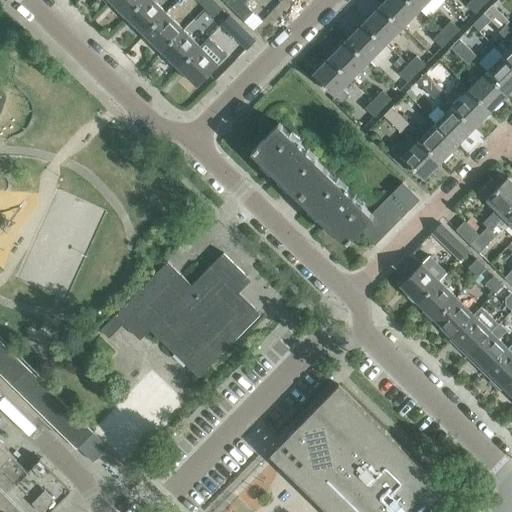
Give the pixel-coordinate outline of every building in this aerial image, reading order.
[(144,0),(110,0),(127,17),(144,0)] [(144,0),(127,17),(145,34),(166,12),(153,0),(144,0)] [(196,0),(205,8),(212,0),(196,0)] [(214,17),(223,8),(214,0),(212,0),(205,8),(214,17)] [(235,12),(244,3),(240,0),(229,0),(227,3),(235,12)] [(385,0),(381,4),(403,26),(420,9),(410,0),(385,0)] [(410,0),(420,9),(428,0),(410,0)] [(475,13),(479,9),(484,4),(479,0),(471,0),(467,4),(475,13)] [(244,21),(253,12),(244,3),(235,12),(244,21)] [(381,4),(364,22),(386,44),(403,26),(381,4)] [(492,21),(501,13),(492,4),(484,13),(492,21)] [(145,34),(162,51),(184,29),(166,12),(145,34)] [(511,63),(511,29),(507,24),(509,21),(501,13),(492,21),(501,29),(499,31),(511,43),(511,45),(503,55),(511,63)] [(239,42),(248,33),(230,15),(221,24),(239,42)] [(450,39),(459,29),(451,21),(441,30),(450,39)] [(347,39),(369,61),(386,44),(364,22),(347,39)] [(162,51),(180,68),(201,46),(184,29),(162,51)] [(442,47),(450,39),(441,30),(434,38),(442,47)] [(459,55),(463,52),(461,50),(466,45),(459,38),(450,47),(459,55)] [(347,39),(330,56),(352,78),(369,61),(347,39)] [(468,64),(476,55),(466,45),(461,50),(463,52),(459,55),(468,64)] [(201,46),(180,68),(197,85),(219,64),(201,46)] [(486,72),(507,92),(511,87),(511,63),(503,55),(486,72)] [(330,56),(313,74),(335,96),(335,95),(342,102),(348,95),(342,89),(352,78),(330,56)] [(416,73),(425,64),(417,56),(408,65),(416,73)] [(408,81),(416,73),(408,65),(399,73),(408,81)] [(426,90),(429,86),(427,84),(432,79),(426,72),(417,81),(426,90)] [(469,89),(490,110),(507,92),(486,72),(469,89)] [(434,98),(443,89),(432,79),(427,84),(429,86),(426,90),(434,98)] [(474,127),(490,110),(469,89),(461,80),(453,88),(462,96),(452,106),(474,127)] [(382,108),(391,99),(382,90),(374,99),(382,108)] [(374,116),(382,108),(374,99),(365,108),(374,116)] [(392,124),(396,120),(393,118),(398,113),(392,106),(384,115),(392,124)] [(457,144),(474,127),(452,106),(436,123),(457,144)] [(401,132),(409,123),(398,113),(393,118),(396,120),(392,124),(401,132)] [(279,177),(299,197),(326,169),(298,141),(296,143),(289,136),(291,134),(279,122),(252,150),(273,171),(279,165),(284,171),(279,177)] [(440,161),(457,144),(436,123),(419,140),(440,161)] [(440,161),(419,140),(402,157),(424,178),(440,161)] [(326,169),(299,197),(320,217),(325,211),(331,217),(325,222),(347,243),(359,230),(366,223),(374,216),(372,213),(362,204),(360,205),(353,198),(355,197),(326,169)] [(498,222),(497,222),(511,206),(511,181),(507,177),(499,185),(492,178),(479,191),(497,209),(483,223),(487,227),(490,230),(498,222)] [(410,209),(420,199),(403,182),(392,192),(410,209)] [(400,219),(410,209),(392,192),(383,202),(400,219)] [(392,227),(400,219),(383,202),(375,210),(392,227)] [(511,223),(511,206),(497,222),(498,222),(503,228),(510,221),(511,223)] [(392,227),(375,210),(372,213),(374,216),(366,223),(382,238),(392,227)] [(477,237),(480,235),(465,220),(456,230),(470,244),(479,252),(488,244),(483,239),(481,241),(477,237)] [(374,245),(382,238),(366,223),(359,230),(374,245)] [(490,230),(487,227),(480,235),(477,237),(481,241),(483,239),(488,244),(496,235),(490,230)] [(459,260),(468,251),(451,233),(442,243),(459,260)] [(261,313),(236,289),(248,276),(223,253),(192,285),(168,261),(100,329),(109,338),(124,323),(140,339),(150,329),(199,376),(261,313)] [(477,277),(479,274),(486,268),(477,259),(467,268),(477,277)] [(400,285),(418,302),(439,280),(421,263),(400,285)] [(494,294),(503,285),(494,276),(485,285),(494,294)] [(418,302),(435,319),(456,297),(439,280),(418,302)] [(511,310),(511,309),(511,293),(511,292),(502,301),(511,310)] [(435,319),(452,336),(474,314),(456,297),(435,319)] [(474,314),(452,336),(459,342),(456,345),(467,355),(469,352),(470,353),(491,331),(498,324),(481,307),(474,314)] [(491,331),(470,353),(476,359),(473,362),(484,372),(487,369),(487,370),(508,348),(498,339),(506,330),(499,323),(498,324),(491,331)] [(0,360),(10,350),(2,342),(0,344),(0,360)] [(511,343),(508,348),(487,370),(494,376),(491,379),(501,389),(504,386),(504,387),(511,379),(511,343)] [(0,360),(0,373),(2,375),(19,358),(10,350),(0,360)] [(19,358),(2,375),(10,383),(27,366),(19,358)] [(27,366),(10,383),(18,391),(35,374),(27,366)] [(35,374),(18,391),(26,399),(43,382),(35,374)] [(43,382),(26,399),(35,407),(51,390),(43,382)] [(298,473),(337,511),(424,511),(446,490),(339,384),(287,436),(311,460),(298,473)] [(35,407),(43,415),(59,398),(51,390),(35,407)] [(43,415),(51,423),(68,406),(59,398),(43,415)] [(51,423),(59,431),(76,414),(68,406),(51,423)] [(59,431),(67,439),(84,422),(76,414),(59,431)] [(93,432),(84,422),(67,439),(77,449),(93,432)] [(106,448),(93,434),(92,435),(79,447),(92,461),(106,448)] [(0,511),(50,511),(73,489),(41,458),(28,471),(0,442),(0,511)]
